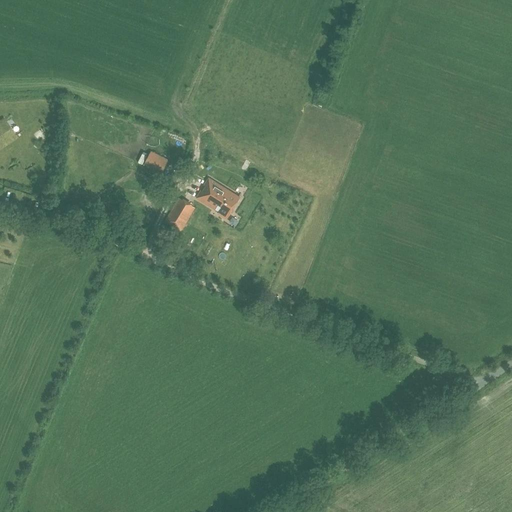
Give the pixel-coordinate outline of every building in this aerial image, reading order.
[(4,117),(0,120),(0,150),(18,138),(4,117)] [(38,133),(41,141),(48,139),(45,131),(38,133)] [(162,175),(169,161),(151,151),(144,166),(162,175)] [(227,219),(241,198),(209,178),(204,186),(206,187),(203,192),(201,191),(197,199),(219,212),(218,214),(227,219)] [(181,231),(195,208),(179,199),(165,222),(181,231)]
